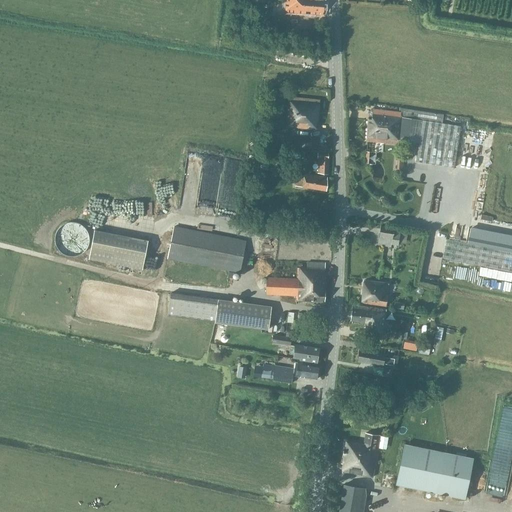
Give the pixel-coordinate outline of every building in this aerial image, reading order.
[(285,0),(284,12),(322,15),(323,2),(304,0),(303,0),(285,0)] [(286,127),(293,127),(293,128),(296,129),(299,127),(315,129),(316,123),(317,123),(319,100),(289,98),(286,127)] [(443,116),(400,109),(399,114),(400,114),(399,141),(419,144),(416,162),(454,168),(461,126),(442,123),(443,116)] [(398,144),(399,141),(400,114),(399,114),(372,110),(372,119),(367,119),(366,142),(398,144)] [(292,150),(291,157),(304,158),(305,152),(292,150)] [(326,174),(327,153),(317,153),(317,158),(318,158),(317,173),(326,174)] [(260,157),(252,155),(249,170),(258,172),(260,157)] [(295,185),(325,190),(327,177),(297,172),(295,185)] [(212,219),(229,222),(232,202),(215,200),(212,219)] [(381,226),(378,245),(391,247),(392,245),(398,246),(400,233),(394,232),(394,228),(381,226)] [(168,258),(240,272),(246,241),(174,227),(168,258)] [(446,240),(443,258),(511,272),(511,284),(511,291),(511,245),(469,237),(467,244),(446,240)] [(144,269),(148,250),(93,239),(89,258),(144,269)] [(265,294),(295,296),(295,301),(323,302),(325,277),(323,277),(324,263),(306,263),(306,269),(297,268),(296,279),(265,278),(265,294)] [(363,281),(360,304),(385,307),(385,303),(390,303),(391,296),(386,296),(388,284),(363,281)] [(219,300),(215,322),(268,329),(271,307),(219,300)] [(352,306),(350,321),(365,323),(364,333),(382,336),(385,311),(352,306)] [(433,338),(441,339),(442,328),(435,327),(433,338)] [(220,339),(220,340),(220,341),(221,342),(221,343),(222,343),(222,344),(223,344),(224,344),(225,344),(226,344),(227,343),(228,342),(228,341),(229,340),(228,339),(228,338),(227,337),(227,336),(226,336),(225,336),(224,336),(223,336),(222,336),(221,337),(221,338),(220,338),(220,339)] [(272,342),(290,346),(292,339),(273,336),(272,342)] [(405,342),(404,349),(416,351),(417,344),(405,342)] [(293,358),(299,359),(315,362),(317,349),(295,346),(293,358)] [(359,350),(357,362),(390,367),(392,356),(359,350)] [(264,364),(262,377),(272,379),(275,366),(264,364)] [(272,379),(272,380),(292,383),(293,376),(317,380),(319,366),(302,364),(301,365),(299,365),(299,369),(301,371),(294,370),(294,368),(275,365),(275,366),(272,379)] [(374,367),(373,374),(383,376),(384,368),(374,367)] [(342,473),(373,477),(377,448),(379,436),(365,434),(364,443),(344,440),(341,464),(343,464),(342,473)] [(487,440),(486,476),(507,476),(507,440),(487,440)] [(441,452),(404,445),(396,484),(465,498),(467,490),(473,459),(466,457),(467,454),(456,452),(456,455),(441,452)] [(364,511),(365,486),(356,486),(355,511),(364,511)]
